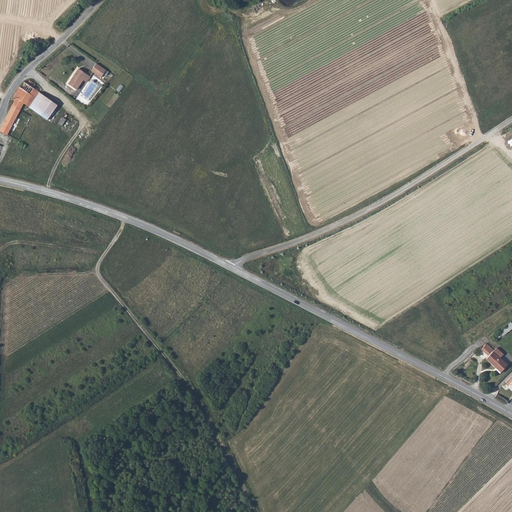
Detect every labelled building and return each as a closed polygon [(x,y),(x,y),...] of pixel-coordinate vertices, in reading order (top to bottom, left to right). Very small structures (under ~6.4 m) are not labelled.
[(96,63),(91,71),(101,78),(106,70),(96,63)] [(68,83),(77,89),(83,80),(85,81),(89,75),(77,68),(68,83)] [(14,101),(0,130),(0,131),(11,137),(17,124),(14,122),(24,104),(29,107),(39,93),(24,82),(20,88),(19,88),(12,99),(14,101)] [(57,106),(39,93),(29,107),(47,120),(57,106)] [(501,331),(505,335),(511,327),(511,322),(511,321),(501,331)] [(497,369),(501,372),(507,365),(500,358),(503,354),(496,348),(494,350),(486,343),(481,349),(488,356),(486,358),(497,369)]
